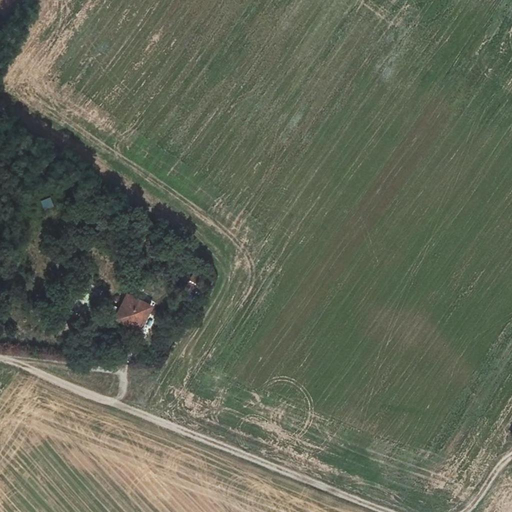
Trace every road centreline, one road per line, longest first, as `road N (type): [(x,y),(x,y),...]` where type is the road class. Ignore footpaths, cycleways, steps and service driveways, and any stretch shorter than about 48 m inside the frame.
road 1 (track): [(0,356),(387,511)]
road 2 (track): [(124,406),(123,379),(112,368),(1,357)]
